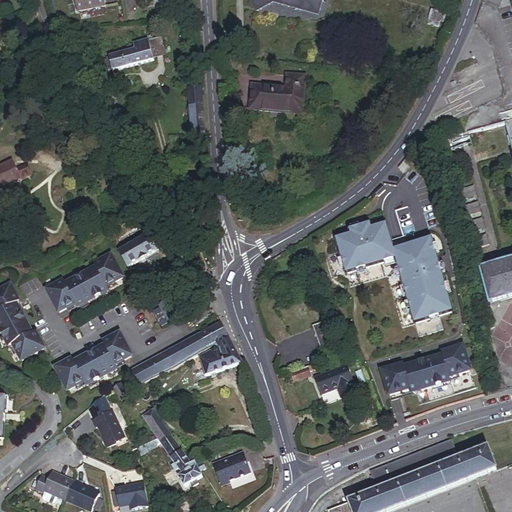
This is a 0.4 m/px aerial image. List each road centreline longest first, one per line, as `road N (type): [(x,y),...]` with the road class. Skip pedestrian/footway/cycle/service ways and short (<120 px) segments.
road 1 (tertiary): [(468,0),(418,113),(365,185),(236,277)]
road 2 (residential): [(207,0),(236,277)]
road 3 (secondary): [(511,408),(439,428),(296,490)]
road 4 (tertiary): [(236,277),(296,490)]
